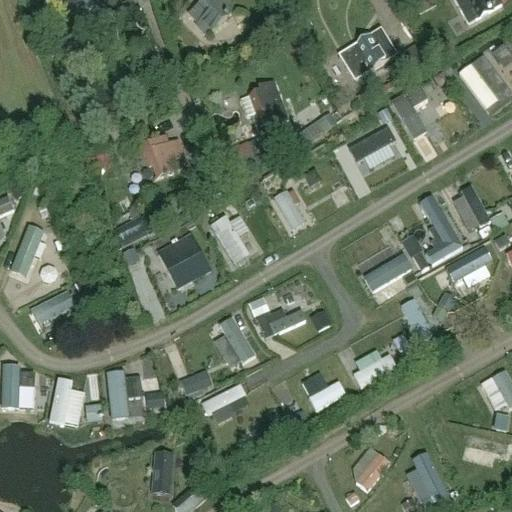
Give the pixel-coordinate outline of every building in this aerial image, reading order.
[(49,0),(55,12),(66,8),(71,21),(107,5),(104,0),(49,0)] [(222,0),(204,0),(188,15),(197,24),(196,24),(208,37),(235,13),(222,0)] [(495,0),(452,0),(466,26),(500,8),(495,0)] [(82,27),(58,40),(65,54),(90,40),(82,27)] [(355,83),(394,59),(379,33),(340,57),(355,83)] [(490,108),(497,101),(473,76),(466,83),(490,108)] [(247,120),(255,117),(260,130),(272,126),(273,127),(287,122),(274,85),(265,88),(266,93),(240,102),(247,120)] [(413,105),(401,112),(425,150),(436,144),(413,105)] [(167,137),(142,146),(150,167),(154,166),(159,180),(188,169),(179,143),(171,146),(167,137)] [(389,173),(394,163),(355,142),(350,152),(389,173)] [(315,188),(326,183),(320,170),(309,175),(315,188)] [(479,187),(468,191),(481,227),(491,223),(479,187)] [(300,233),(311,226),(289,192),(278,199),(300,233)] [(464,252),(433,201),(420,208),(434,232),(428,235),(438,251),(426,258),(433,271),(464,252)] [(244,270),(259,263),(237,216),(222,223),(244,270)] [(115,231),(121,244),(153,229),(147,218),(141,221),(140,219),(115,231)] [(34,279),(51,235),(37,229),(19,274),(34,279)] [(376,238),(402,280),(407,277),(415,289),(425,283),(391,229),(376,238)] [(192,240),(159,258),(179,296),(212,278),(192,240)] [(56,287),(64,275),(53,267),(44,279),(56,287)] [(271,302),(254,307),(257,319),(275,315),(271,302)] [(415,315),(421,331),(435,326),(430,310),(415,315)] [(325,332),(335,326),(328,313),(318,319),(325,332)] [(234,322),(219,330),(240,368),(255,360),(234,322)] [(436,355),(461,343),(454,329),(429,341),(436,355)] [(183,355),(173,359),(179,372),(189,368),(183,355)] [(379,375),(386,389),(410,378),(403,364),(379,375)] [(40,388),(28,388),(28,367),(9,366),(8,411),(40,412),(40,388)] [(147,420),(145,375),(118,376),(119,421),(147,420)] [(324,412),(348,390),(337,378),(313,401),(324,412)] [(95,380),(98,405),(107,404),(104,379),(95,380)] [(72,430),(75,412),(86,414),(90,395),(77,392),(78,384),(62,381),(54,427),(72,430)] [(233,413),(231,407),(250,399),(246,388),(208,404),(215,421),(233,413)] [(302,393),(291,398),(306,435),(317,431),(302,393)] [(471,451),(511,461),(511,447),(475,437),(471,451)] [(375,496),(396,467),(376,453),(356,482),(375,496)] [(179,499),(180,457),(167,457),(165,498),(179,499)] [(428,506),(430,511),(452,511),(433,457),(421,461),(437,503),(428,506)] [(202,492),(180,511),(181,511),(204,511),(213,505),(202,492)]
